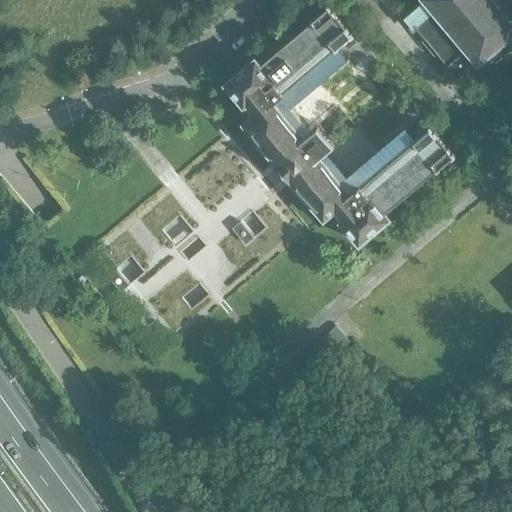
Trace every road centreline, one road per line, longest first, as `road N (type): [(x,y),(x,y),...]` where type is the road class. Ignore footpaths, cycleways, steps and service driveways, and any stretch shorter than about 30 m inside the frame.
road 1 (unclassified): [(158,511),(0,267)]
road 2 (motorway): [(75,511),(0,407)]
